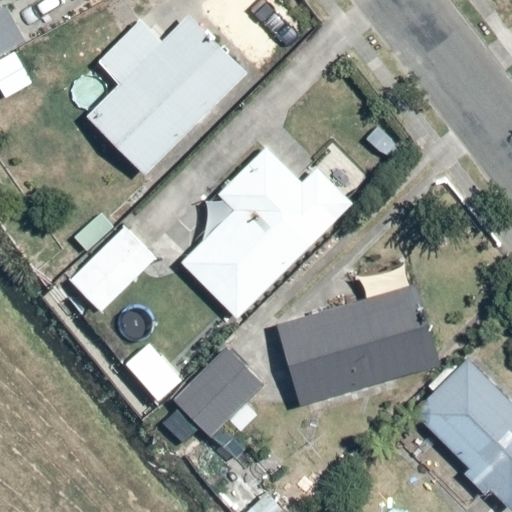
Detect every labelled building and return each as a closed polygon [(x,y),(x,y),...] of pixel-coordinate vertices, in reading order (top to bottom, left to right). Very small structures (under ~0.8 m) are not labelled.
[(9,5),(0,9),(0,58),(29,45),(9,5)] [(142,16),(95,62),(115,83),(82,115),(140,174),(193,123),(202,132),(254,82),(217,45),(223,39),(193,7),(161,37),(142,16)] [(230,210),(176,262),(234,322),(353,208),(347,201),(372,177),(336,140),(297,177),(263,142),(212,192),(230,210)] [(85,264),(66,283),(97,316),(159,257),(124,221),(118,227),(107,216),(71,250),(85,264)] [(274,328),(296,406),(438,366),(417,290),(406,293),(398,266),(359,277),(366,301),(274,328)] [(228,341),(169,399),(211,442),(270,384),(228,341)] [(431,391),(408,411),(463,466),(458,471),(499,511),(505,511),(511,505),(511,402),(459,351),(425,385),(431,391)] [(286,511),(253,471),(221,498),(232,511),(286,511)]
